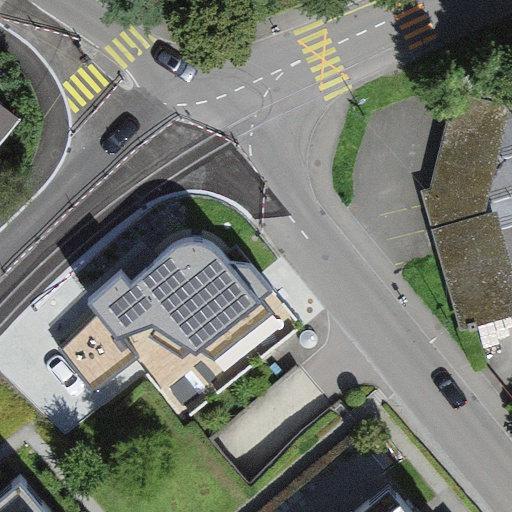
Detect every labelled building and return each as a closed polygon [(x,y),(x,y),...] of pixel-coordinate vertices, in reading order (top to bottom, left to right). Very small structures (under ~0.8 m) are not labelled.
[(510,108),(454,93),(442,139),(429,188),(485,203),(510,108)] [(0,142),(20,115),(0,100),(0,142)] [(485,203),(429,188),(433,226),(496,207),(485,203)] [(511,260),(496,207),(433,226),(460,319),(511,303),(511,260)] [(251,291),(190,216),(117,275),(128,289),(120,296),(159,344),(167,337),(177,350),(184,345),(242,298),(251,291)] [(242,298),(184,345),(209,376),(268,329),(258,318),(242,298)] [(511,316),(483,323),(496,379),(511,374),(511,316)] [(0,511),(52,511),(21,475),(0,492),(0,511)] [(416,511),(398,491),(372,511),(416,511)]
